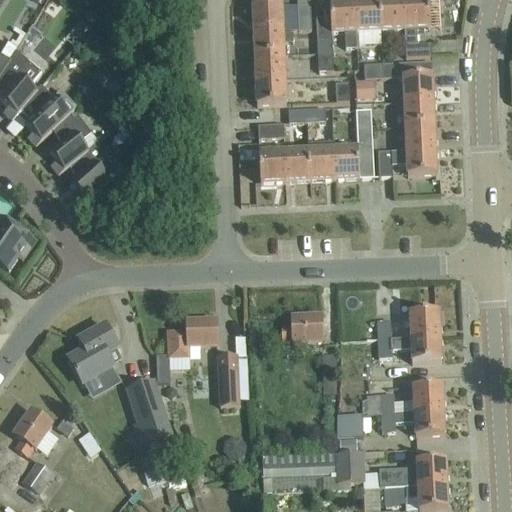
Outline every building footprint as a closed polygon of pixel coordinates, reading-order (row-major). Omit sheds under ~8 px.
[(429,2),(404,4),(406,33),(405,33),(406,61),(432,60),(431,47),(417,48),(417,33),(430,32),(429,2)] [(404,4),(379,5),(381,34),(405,33),(406,33),(404,4)] [(379,5),(355,6),(356,35),(357,35),(357,48),(382,47),(381,34),(379,5)] [(317,37),(331,37),(347,36),(348,53),(358,52),(357,48),(357,35),(356,35),(355,6),(315,8),(317,37)] [(312,34),(310,8),(297,9),(298,35),(312,34)] [(254,36),(283,34),(282,9),(252,11),(254,36)] [(85,42),(94,50),(101,42),(92,34),(85,42)] [(255,60),(284,59),(283,34),(254,36),(255,60)] [(332,57),(331,37),(317,37),(317,57),(332,57)] [(18,51),(8,45),(1,57),(10,62),(18,51)] [(16,54),(11,63),(0,78),(0,83),(9,91),(0,102),(0,103),(9,111),(4,117),(13,124),(27,108),(37,95),(30,89),(41,76),(16,54)] [(332,57),(317,57),(319,82),(348,81),(348,74),(333,75),(332,57)] [(0,78),(11,63),(0,58),(0,78)] [(255,60),(256,85),(285,84),(284,59),(255,60)] [(432,65),(402,66),(403,81),(404,106),(434,105),(432,65)] [(403,81),(402,66),(382,67),(383,82),(403,81)] [(382,67),(363,68),(364,83),(383,82),(382,67)] [(145,78),(138,87),(148,96),(156,87),(145,78)] [(287,109),(285,84),(256,85),(257,110),(287,109)] [(336,106),(350,106),(349,87),(335,88),(336,106)] [(64,124),(70,118),(76,111),(61,94),(53,101),(42,89),(37,95),(27,108),(36,117),(25,128),(33,137),(28,142),(36,151),(53,134),(64,124)] [(434,105),(404,106),(405,130),(435,128),(434,105)] [(357,125),(371,125),(371,107),(356,107),(357,125)] [(325,113),(307,114),(307,127),(326,126),(325,113)] [(307,114),(288,114),(289,128),(307,127),(307,114)] [(58,179),(70,171),(89,156),(88,155),(97,149),(100,147),(77,118),(73,121),(70,118),(64,124),(53,134),(62,146),(50,156),(57,165),(51,170),(58,179)] [(358,153),(373,152),(371,125),(357,125),(358,153)] [(285,143),(284,127),(258,128),(258,144),(285,143)] [(435,128),(405,130),(406,153),(436,152),(435,128)] [(308,147),(309,155),(310,185),(335,184),(333,154),(333,146),(308,147)] [(89,156),(70,171),(78,180),(70,187),(79,196),(73,201),(81,210),(120,175),(119,171),(115,166),(112,165),(97,149),(88,155),(89,156)] [(358,153),(333,154),(335,184),(374,182),(373,152),(358,153)] [(436,152),(406,153),(407,180),(437,179),(436,152)] [(309,155),(283,157),(285,186),(310,185),(309,155)] [(392,155),(378,156),(379,182),(393,181),(392,162),(398,162),(398,156),(392,156),(392,155)] [(283,157),(259,158),(261,187),(285,186),(283,157)] [(0,220),(0,269),(9,276),(24,254),(28,256),(36,245),(0,220)] [(150,227),(138,227),(138,238),(150,238),(150,227)] [(411,342),(440,341),(439,316),(410,317),(411,342)] [(323,346),(322,340),(321,320),(292,322),(292,331),(281,331),(282,346),(293,345),(293,347),(323,346)] [(390,324),(376,325),(377,344),(391,343),(390,324)] [(187,335),(176,336),(167,336),(168,359),(170,363),(191,362),(190,351),(217,350),(216,325),(187,326),(187,335)] [(69,363),(82,388),(112,371),(105,359),(118,352),(105,329),(79,344),(85,354),(69,363)] [(377,344),(366,344),(367,363),(392,362),(391,355),(411,354),(412,367),(441,366),(440,341),(411,342),(391,343),(377,344)] [(324,358),(324,378),(368,378),(368,364),(339,364),(339,358),(324,358)] [(168,359),(156,359),(157,387),(170,387),(169,375),(169,363),(168,363),(168,359)] [(236,360),(217,361),(219,412),(238,411),(238,404),(246,404),(245,383),(237,383),(236,360)] [(153,385),(128,393),(146,448),(172,440),(153,385)] [(411,391),(412,416),(444,415),(443,390),(411,391)] [(381,418),(394,417),(394,398),(380,399),(381,418)] [(52,429),(47,426),(31,414),(14,439),(22,444),(15,453),(27,461),(33,452),(35,453),(52,429)] [(394,417),(381,418),(382,437),(395,436),(395,428),(415,427),(415,441),(445,440),(444,415),(412,416),(394,417)] [(366,418),(340,418),(340,440),(366,440),(366,418)] [(135,440),(115,454),(131,477),(151,463),(135,440)] [(336,478),(336,488),(364,487),(363,456),(335,458),(336,478)] [(335,458),(263,461),(264,481),(336,478),(335,458)] [(379,474),(380,493),(406,491),(447,489),(446,464),(417,465),(417,473),(379,474)] [(37,466),(23,487),(39,498),(54,479),(37,466)] [(192,492),(203,489),(199,472),(188,475),(192,492)] [(448,511),(447,489),(406,491),(406,503),(405,503),(405,511),(448,511)] [(398,511),(397,492),(384,493),(385,511),(398,511)]
